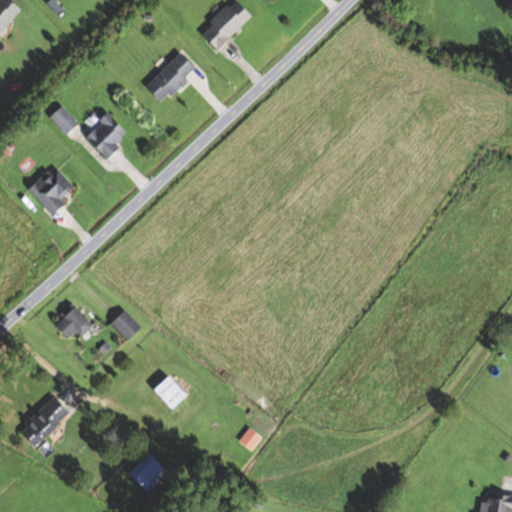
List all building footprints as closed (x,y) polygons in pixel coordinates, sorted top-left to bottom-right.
[(221,49),(255,15),(239,0),(234,0),(204,32),(221,49)] [(164,104),(199,68),(183,52),(147,87),(164,104)] [(52,118),(68,135),(79,124),(63,107),(52,118)] [(87,136),(108,157),(132,135),(111,113),(87,136)] [(31,190),(56,215),(68,204),(64,199),(76,187),(56,166),(31,190)] [(56,326),(72,337),(76,331),(85,337),(95,322),(71,305),(56,326)] [(112,322),(130,341),(143,328),(125,310),(112,322)] [(174,410),(190,396),(172,375),(156,390),(174,410)] [(73,412),(56,396),(21,431),(38,447),(73,412)] [(171,472),(152,453),(131,472),(150,492),(171,472)] [(511,511),(511,496),(483,495),(481,511),(511,511)]
